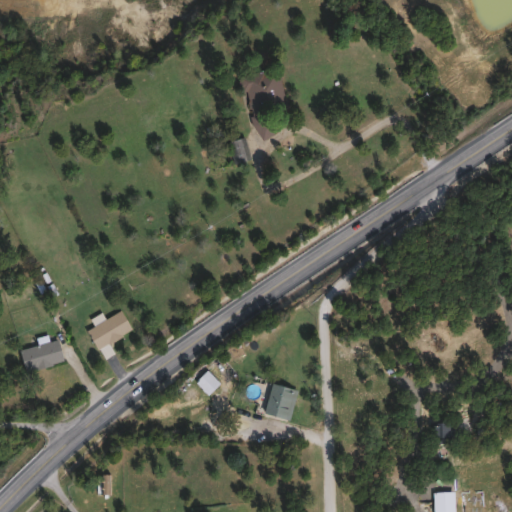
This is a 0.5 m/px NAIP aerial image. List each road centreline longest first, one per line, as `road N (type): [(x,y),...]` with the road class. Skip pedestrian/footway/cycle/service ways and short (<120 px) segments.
road 1 (secondary): [(0,504),(161,361),(511,125)]
road 2 (residential): [(321,255),(333,511)]
